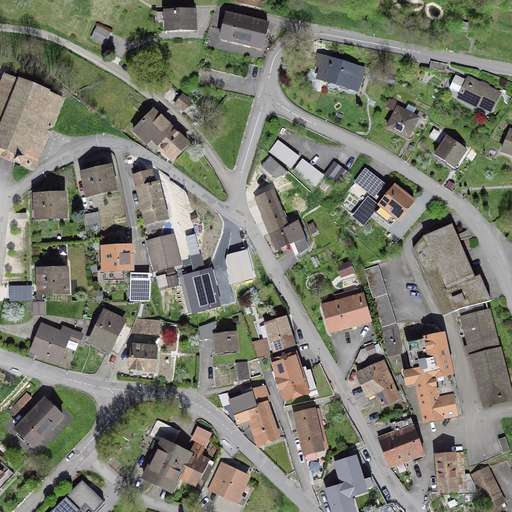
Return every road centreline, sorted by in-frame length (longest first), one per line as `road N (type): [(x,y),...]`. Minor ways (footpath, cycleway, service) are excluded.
road 1 (residential): [(237,206),(415,511)]
road 2 (residential): [(263,100),(374,149),(459,205),(511,293)]
road 3 (residential): [(0,27),(54,38),(156,99),(214,162),(237,206)]
road 4 (residential): [(511,69),(313,33),(280,49),(263,100)]
road 5 (residential): [(237,206),(221,206),(116,141),(88,144),(0,201)]
road 6 (residential): [(308,505),(210,412),(179,397),(120,389)]
road 7 (unclassified): [(308,505),(268,373)]
road 8 (residential): [(73,458),(145,501),(198,511)]
road 9 (residential): [(120,389),(0,355)]
